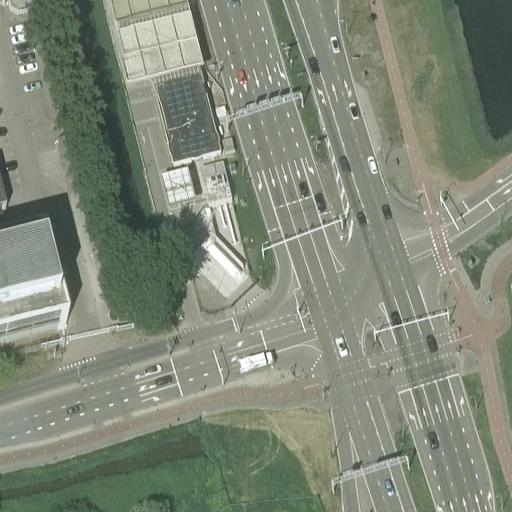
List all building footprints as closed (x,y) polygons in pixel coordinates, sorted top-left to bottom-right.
[(106,0),(129,88),(150,82),(154,91),(200,79),(201,68),(206,68),(188,0),(106,0)] [(200,79),(154,91),(173,168),(220,157),(200,79)] [(226,178),(223,167),(199,172),(202,184),(226,178)] [(209,209),(232,203),(226,180),(203,186),(209,208),(209,209)] [(41,240),(0,250),(0,345),(64,330),(41,240)]
